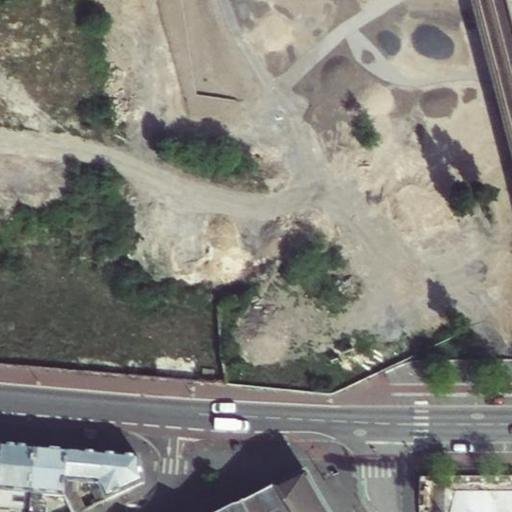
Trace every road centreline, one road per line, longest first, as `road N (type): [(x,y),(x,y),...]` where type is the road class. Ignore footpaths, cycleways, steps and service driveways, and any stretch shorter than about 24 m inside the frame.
road 1 (secondary): [(173,417),(379,425)]
road 2 (secondary): [(0,403),(173,417)]
road 3 (secondary): [(511,424),(379,425)]
